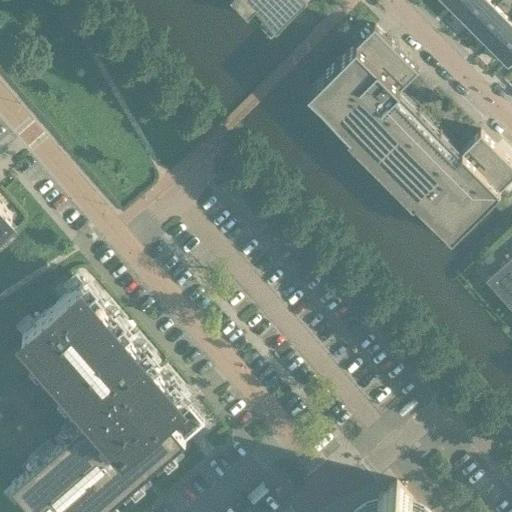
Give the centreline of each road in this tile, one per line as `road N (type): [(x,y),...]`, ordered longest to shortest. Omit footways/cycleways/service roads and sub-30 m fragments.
road 1 (residential): [(330,486),(0,102)]
road 2 (residential): [(511,473),(445,398),(330,486)]
road 3 (residential): [(511,122),(397,0)]
